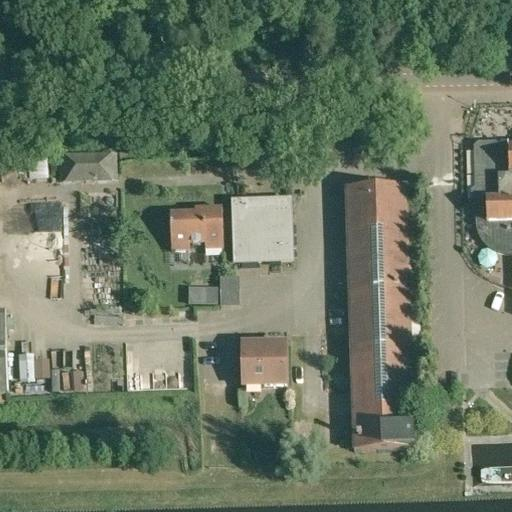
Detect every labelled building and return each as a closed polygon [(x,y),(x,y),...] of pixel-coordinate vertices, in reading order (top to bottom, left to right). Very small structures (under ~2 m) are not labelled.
[(511,144),(480,146),(476,150),(477,188),(472,193),(472,203),(476,206),(477,229),(480,239),(485,247),(493,254),(505,259),(511,258),(511,144)] [(87,177),(87,184),(108,184),(108,177),(108,157),(87,157),(87,177)] [(346,191),(354,454),(414,452),(411,338),(406,189),(346,191)] [(234,205),(236,265),(292,263),(290,203),(234,205)] [(170,217),(172,253),(190,252),(190,246),(207,245),(207,252),(224,251),(223,222),(223,211),(201,212),(201,216),(170,217)] [(331,300),(347,301),(348,271),(331,271),(331,300)] [(197,294),(198,308),(218,308),(218,294),(197,294)] [(0,314),(0,394),(8,394),(6,314),(0,314)] [(242,344),(243,390),(289,389),(287,343),(242,344)] [(333,375),(333,387),(345,387),(345,375),(333,375)] [(81,392),(80,382),(57,383),(58,393),(81,392)]
